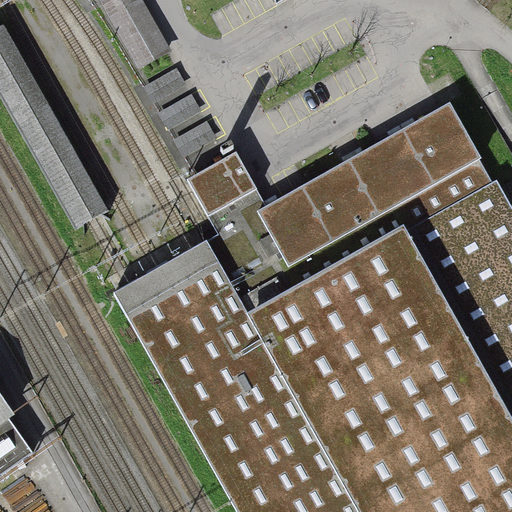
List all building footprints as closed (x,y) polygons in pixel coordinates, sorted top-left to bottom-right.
[(172,58),(142,0),(115,0),(103,7),(138,75),(172,58)] [(271,0),(278,12),(298,0),(271,0)] [(0,28),(0,92),(77,229),(92,220),(108,211),(4,26),(0,28)] [(511,511),(511,223),(446,107),(265,209),(237,160),(191,186),(219,235),(211,240),(191,251),(158,269),(129,286),(112,296),(234,511),(511,511)] [(0,476),(32,454),(7,418),(11,415),(0,399),(0,476)]
